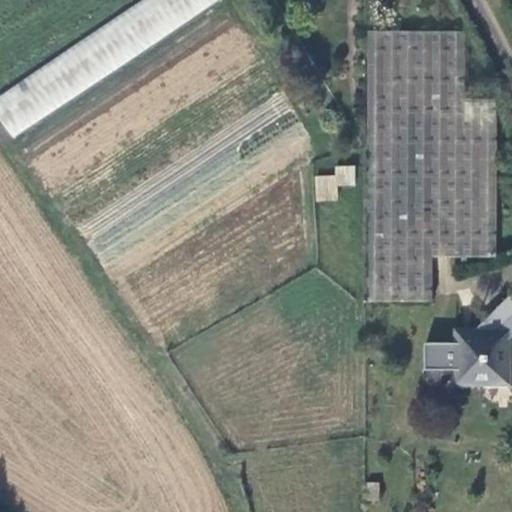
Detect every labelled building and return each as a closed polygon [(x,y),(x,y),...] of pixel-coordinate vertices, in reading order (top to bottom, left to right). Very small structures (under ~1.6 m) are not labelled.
[(139,0),(126,8),(144,38),(205,0),(139,0)] [(370,30),(367,302),(432,302),(432,256),(495,257),(497,97),(465,97),(466,31),(370,30)] [(41,70),(0,99),(0,119),(13,138),(64,101),(41,70)] [(316,180),(317,203),(338,203),(337,188),(355,187),(355,170),(337,170),(337,180),(316,180)] [(457,329),(457,380),(510,380),(509,338),(511,335),(511,291),(475,329),(457,329)]
